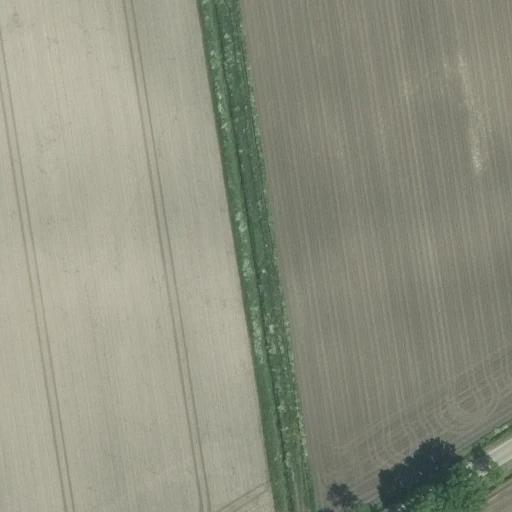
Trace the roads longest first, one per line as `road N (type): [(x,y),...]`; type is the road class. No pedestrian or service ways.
road 1 (track): [(306,511),(226,0)]
road 2 (unclassified): [(403,511),(511,442)]
